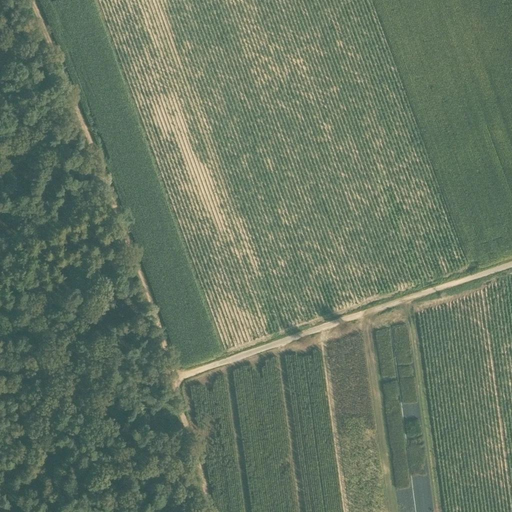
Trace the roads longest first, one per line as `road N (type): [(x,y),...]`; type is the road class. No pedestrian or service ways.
road 1 (track): [(31,0),(171,379)]
road 2 (track): [(511,266),(171,379)]
road 3 (track): [(171,379),(202,511)]
